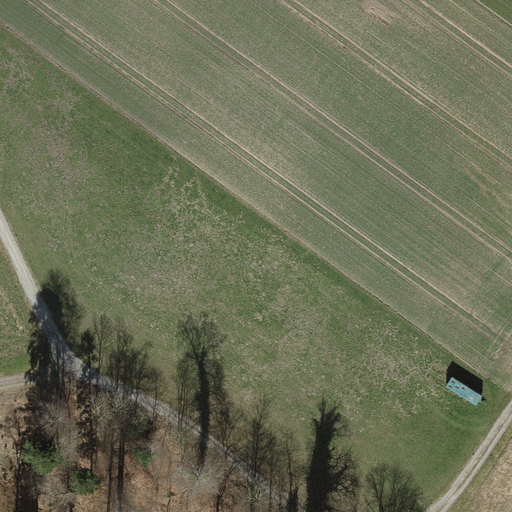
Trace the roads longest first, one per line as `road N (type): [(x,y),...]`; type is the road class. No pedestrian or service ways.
road 1 (track): [(0,216),(55,339),(82,375),(199,431),(309,511)]
road 2 (track): [(430,511),(511,405)]
